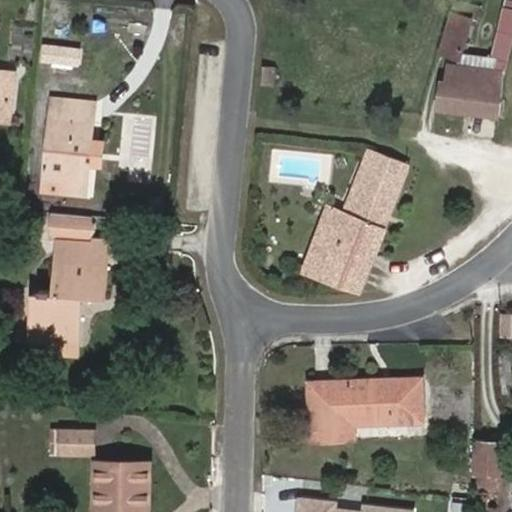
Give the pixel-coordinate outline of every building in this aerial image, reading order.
[(476,3),(464,0),(454,0),(452,9),(473,15),(476,3)] [(452,9),(441,48),(454,53),(463,54),(473,15),(452,9)] [(511,41),(505,70),(505,71),(501,111),(511,112),(511,41)] [(505,70),(495,69),(496,59),(463,54),(454,53),(449,81),(444,81),(441,106),(500,115),(501,111),(505,71),(505,70)] [(0,118),(11,119),(16,71),(0,69),(0,118)] [(92,121),(93,101),(53,97),(45,176),(65,177),(85,179),(87,162),(90,161),(94,121),(92,121)] [(377,152),(370,149),(347,211),(353,213),(377,152)] [(307,267),(359,288),(409,163),(377,152),(353,213),(347,211),(331,205),(307,267)] [(65,191),(84,192),(85,179),(65,177),(65,191)] [(106,239),(63,236),(61,261),(104,264),(106,239)] [(102,296),(104,264),(61,261),(58,294),(36,291),(33,339),(42,339),(74,342),(75,342),(79,295),(102,296)] [(42,348),(73,351),(74,342),(42,339),(42,348)] [(425,420),(423,376),(310,381),(313,438),(345,436),(345,424),(356,424),(425,420)] [(345,436),(357,435),(356,424),(345,424),(345,436)] [(92,452),(93,428),(63,427),(63,451),(92,452)] [(506,442),(479,441),(479,471),(504,472),(506,442)] [(148,504),(149,464),(97,463),(96,511),(140,511),(141,504),(148,504)] [(478,511),(503,511),(504,472),(479,471),(478,511)] [(342,511),(343,504),(300,499),(298,511),(342,511)]
